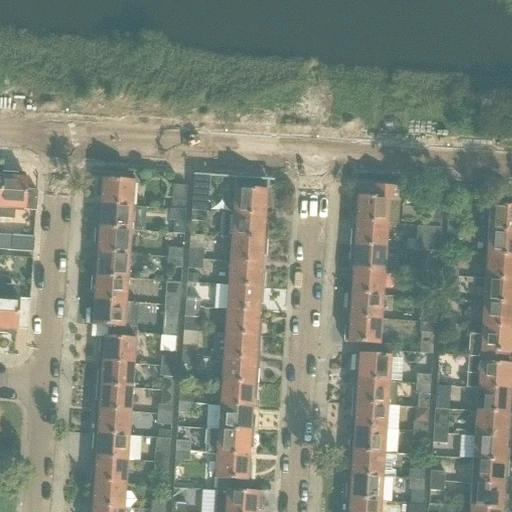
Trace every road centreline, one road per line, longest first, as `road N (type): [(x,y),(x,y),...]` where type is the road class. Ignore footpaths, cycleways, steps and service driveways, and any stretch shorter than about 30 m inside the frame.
road 1 (residential): [(295,511),(319,153)]
road 2 (residential): [(63,136),(319,153)]
road 3 (residential): [(63,136),(45,382)]
road 4 (residential): [(319,153),(511,165)]
road 5 (residential): [(45,382),(36,511)]
